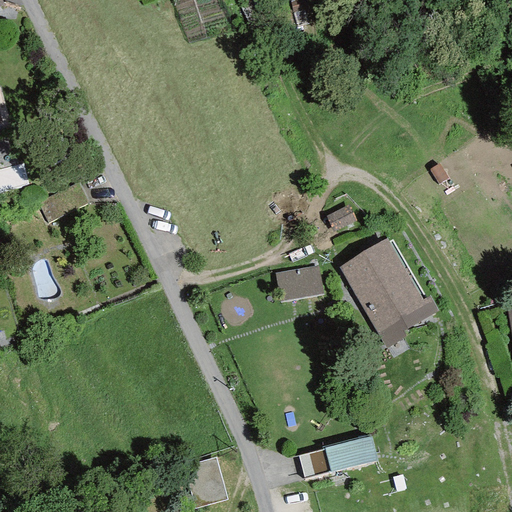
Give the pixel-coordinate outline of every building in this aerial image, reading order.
[(348,205),(326,217),(333,231),(355,219),(348,205)] [(387,239),(338,268),(386,348),(407,336),(403,331),(439,311),(429,295),(422,299),(387,239)] [(318,266),(274,273),(279,302),(323,295),(318,266)] [(322,450),(298,456),(304,479),(376,461),(370,435),(322,447),(322,450)] [(215,458),(183,467),(194,509),(226,501),(215,458)]
